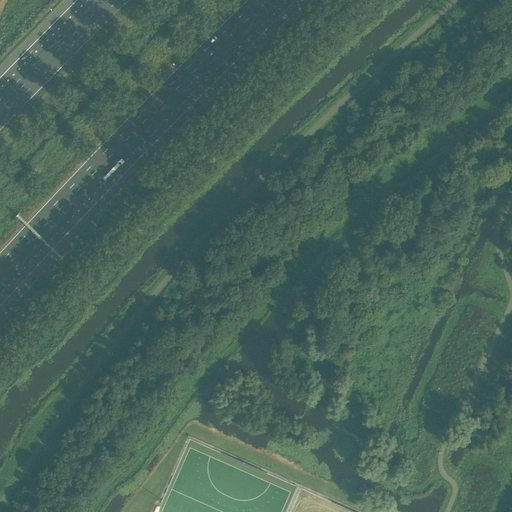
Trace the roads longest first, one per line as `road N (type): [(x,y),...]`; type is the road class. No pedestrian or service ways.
road 1 (motorway): [(0,273),(268,0)]
road 2 (motorway): [(107,0),(0,108)]
